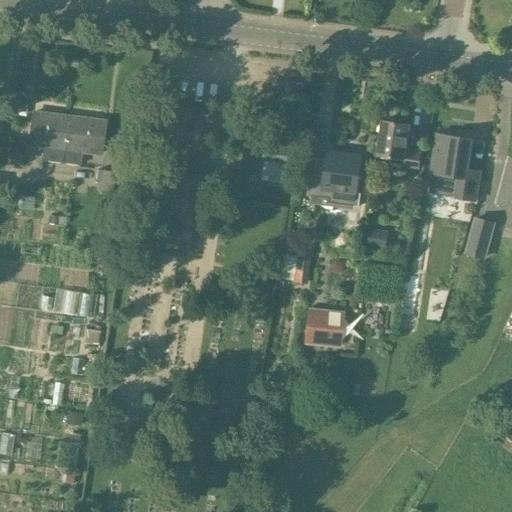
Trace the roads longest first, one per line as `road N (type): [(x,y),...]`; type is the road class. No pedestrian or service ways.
road 1 (tertiary): [(445,62),(203,30)]
road 2 (tertiary): [(203,30),(0,3)]
road 3 (track): [(21,6),(0,162)]
